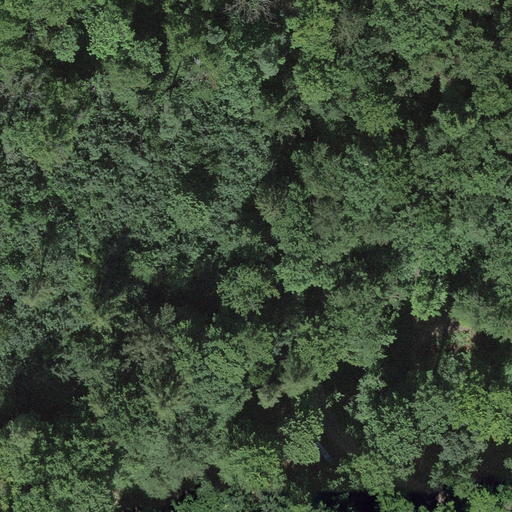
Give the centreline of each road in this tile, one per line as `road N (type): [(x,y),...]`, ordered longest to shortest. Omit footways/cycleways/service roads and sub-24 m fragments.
road 1 (track): [(494,511),(422,491),(361,461),(313,405),(309,382),(358,178),(325,43)]
road 2 (track): [(511,310),(405,370),(428,239),(413,159),(378,79),(325,43)]
road 3 (track): [(0,191),(125,174),(260,130),(292,130),(358,178)]
road 4 (track): [(0,286),(46,255),(125,174)]
road 5 (track): [(405,370),(406,380),(471,418),(511,431)]
